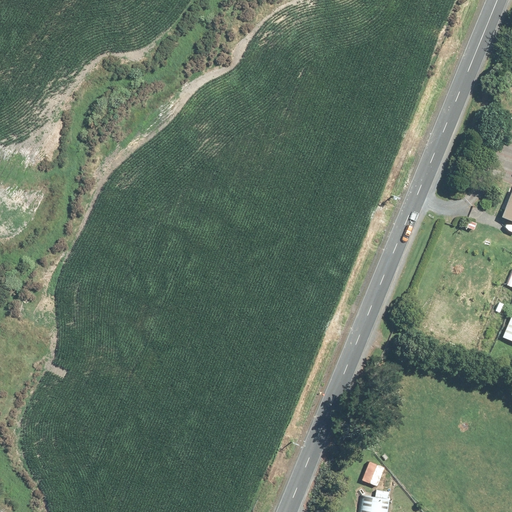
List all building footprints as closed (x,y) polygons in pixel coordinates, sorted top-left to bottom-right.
[(511,163),(510,169),(511,169),(511,179),(511,184),(509,183),(497,212),(511,218),(511,163)] [(511,254),(511,248),(459,228),(420,326),(476,348),(511,254)] [(511,305),(501,333),(511,337),(511,305)] [(386,467),(372,461),(364,479),(379,485),(386,467)] [(374,493),(360,491),(357,511),(388,511),(390,496),(387,496),(388,488),(375,487),(374,493)]
